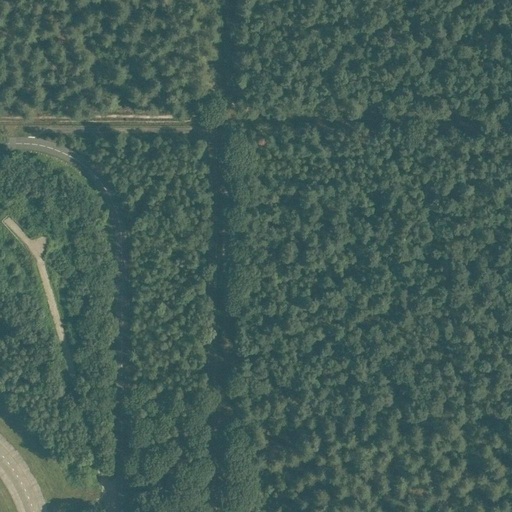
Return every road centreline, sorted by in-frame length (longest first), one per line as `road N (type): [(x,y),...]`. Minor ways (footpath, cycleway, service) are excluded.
road 1 (unclassified): [(121,511),(122,254),(115,211),(95,174),(60,148),(0,139)]
road 2 (track): [(228,116),(227,511)]
road 3 (track): [(511,408),(227,407)]
road 4 (track): [(511,116),(228,116)]
road 5 (track): [(228,116),(0,117)]
